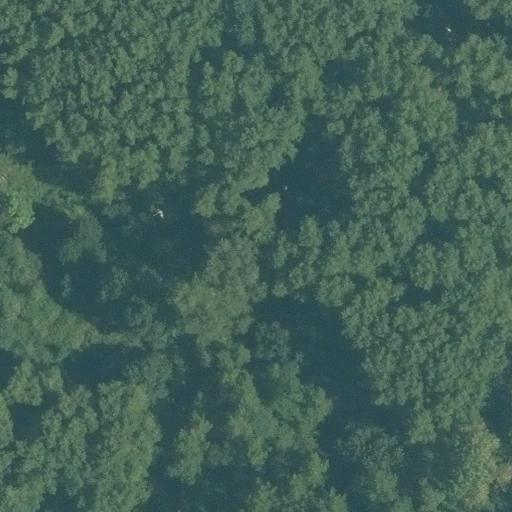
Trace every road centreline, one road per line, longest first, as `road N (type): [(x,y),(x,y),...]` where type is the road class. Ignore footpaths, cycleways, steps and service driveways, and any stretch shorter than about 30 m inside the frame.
road 1 (track): [(162,279),(208,343),(165,404),(111,511)]
road 2 (track): [(190,0),(277,221)]
